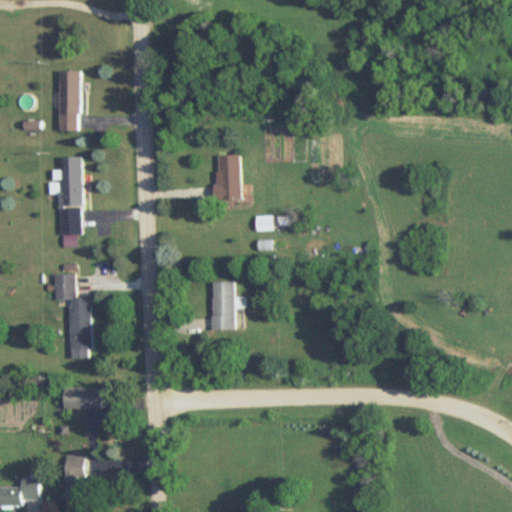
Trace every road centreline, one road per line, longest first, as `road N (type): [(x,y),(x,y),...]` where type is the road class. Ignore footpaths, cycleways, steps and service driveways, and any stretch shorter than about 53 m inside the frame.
road 1 (residential): [(160,511),(141,0)]
road 2 (residential): [(157,400),(418,400),(511,433)]
